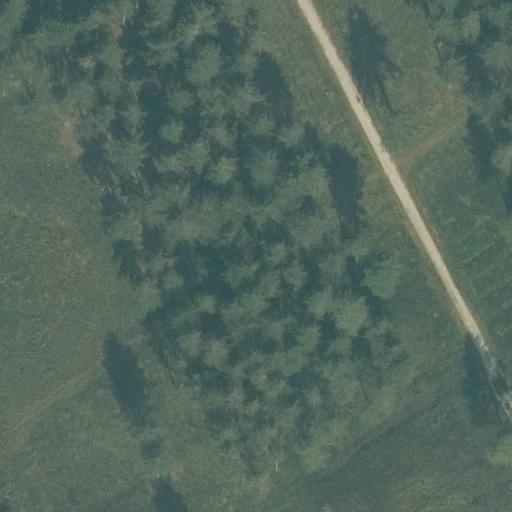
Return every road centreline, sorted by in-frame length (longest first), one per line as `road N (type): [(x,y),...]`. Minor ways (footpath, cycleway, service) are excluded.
road 1 (track): [(511,399),(390,163)]
road 2 (track): [(390,163),(306,0)]
